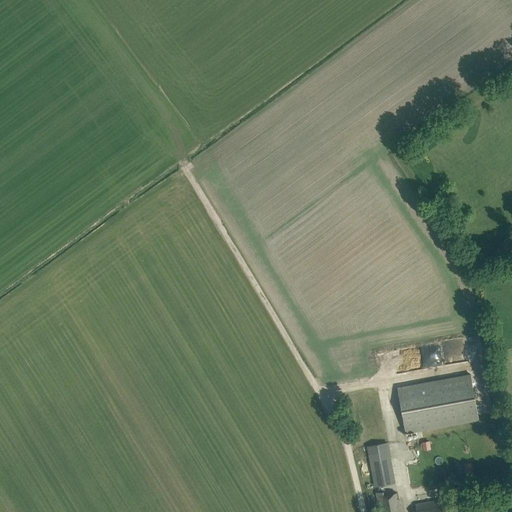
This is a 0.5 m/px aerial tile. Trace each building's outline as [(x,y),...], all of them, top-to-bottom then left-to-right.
[(496,251),(506,260),(511,253),(511,240),(508,237),(496,251)] [(397,389),(406,433),(480,419),(471,374),(397,389)] [(370,445),(375,486),(396,483),(391,442),(370,445)] [(400,511),(396,491),(376,495),(379,511),(400,511)] [(467,511),(465,499),(445,502),(444,499),(416,504),(417,511),(467,511)]
